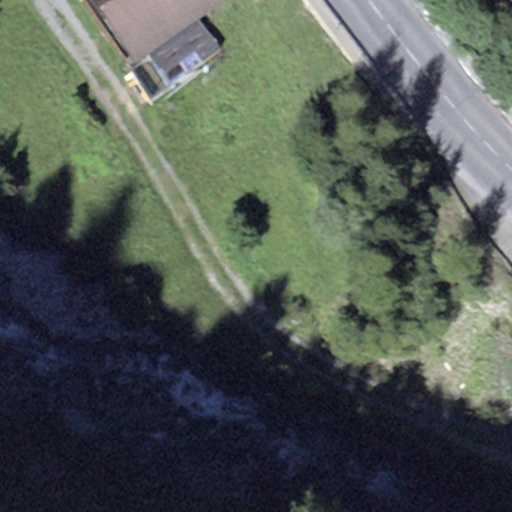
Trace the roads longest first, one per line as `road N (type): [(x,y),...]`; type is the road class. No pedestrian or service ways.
road 1 (track): [(47,0),(109,85),(208,261),(246,306),(350,375),(511,448)]
road 2 (secondary): [(511,156),(454,98),(378,0)]
